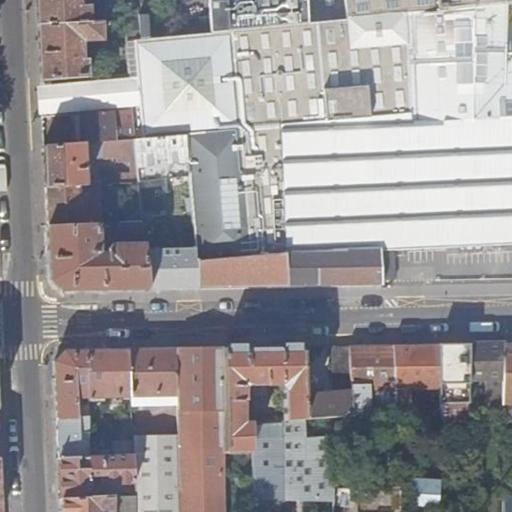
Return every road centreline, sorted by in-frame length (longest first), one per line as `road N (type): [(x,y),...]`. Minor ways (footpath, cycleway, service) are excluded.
road 1 (residential): [(22,320),(511,314)]
road 2 (unknown): [(12,99),(280,69),(312,48),(316,0)]
road 3 (residential): [(8,0),(22,320)]
road 4 (residential): [(22,320),(31,511)]
